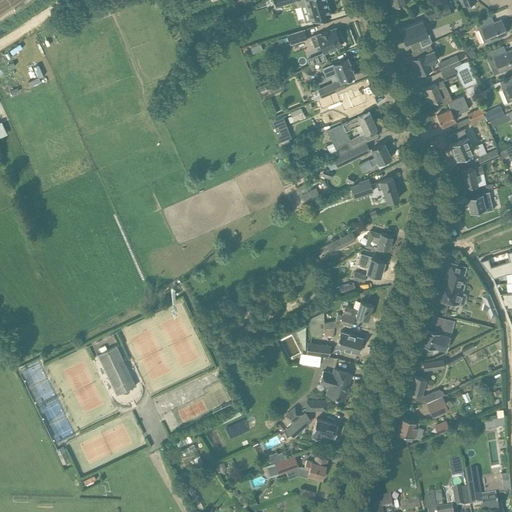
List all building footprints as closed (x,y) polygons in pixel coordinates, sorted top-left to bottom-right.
[(272,0),(275,6),(295,0),(297,0),(299,5),(306,3),(311,21),(312,21),(331,15),(326,0),(272,0)] [(424,11),(428,21),(454,11),(450,0),(424,11)] [(498,12),(501,17),(510,13),(507,7),(498,12)] [(481,27),(487,42),(494,40),(493,38),(507,33),(501,19),(490,24),(487,17),(475,22),(478,29),(481,27)] [(409,24),(400,28),(405,43),(415,39),(418,38),(419,38),(421,37),(428,34),(422,19),(412,23),(409,24)] [(310,36),(314,46),(320,44),(323,52),(332,48),(342,44),(341,43),(343,40),(341,36),(338,36),(335,28),(330,30),(329,29),(320,33),(311,36),(310,36)] [(306,37),(304,30),(288,35),(290,42),(306,37)] [(422,46),(411,51),(414,58),(412,59),(419,74),(431,68),(435,66),(432,61),(438,59),(434,50),(433,50),(430,42),(422,46)] [(494,58),(500,72),(506,69),(506,68),(511,65),(511,49),(502,53),(499,46),(487,51),(490,59),(494,58)] [(470,57),(476,52),(472,48),(467,53),(470,57)] [(438,63),(441,71),(460,62),(461,63),(465,61),(464,58),(460,60),(457,55),(438,63)] [(333,63),(322,68),(326,78),(334,74),(338,82),(354,75),(351,68),(352,68),(350,63),(349,63),(347,57),(333,63)] [(457,74),(466,93),(473,89),(479,87),(467,60),(465,61),(461,63),(454,66),(454,67),(441,73),(444,80),(457,74)] [(310,65),(301,69),(305,78),(313,74),(310,65)] [(506,87),(511,101),(511,77),(511,76),(499,81),(503,88),(506,87)] [(444,103),(447,101),(451,100),(442,81),(436,84),(435,83),(425,88),(431,103),(442,98),(444,103)] [(338,90),(334,82),(310,91),(310,93),(314,100),(334,92),(338,90)] [(346,94),(343,88),(338,90),(334,92),(337,98),(340,97),(342,102),(350,99),(353,108),(366,103),(360,88),(347,94),(346,94)] [(437,114),(442,126),(456,120),(453,115),(469,108),(463,94),(451,100),(447,101),(450,108),(437,114)] [(500,105),(483,112),(485,116),(487,121),(490,120),(502,115),(504,114),(500,105)] [(319,117),(324,127),(345,117),(340,107),(319,117)] [(484,116),(481,107),(467,113),(469,116),(456,121),(459,127),(484,116)] [(377,128),(369,111),(357,117),(358,117),(326,129),(332,142),(326,145),(332,157),(333,157),(366,141),(362,134),(349,140),(345,130),(361,124),(364,133),(369,131),(369,132),(371,132),(370,131),(377,128)] [(502,115),(490,120),(492,126),(505,121),(502,115)] [(485,120),(480,122),(485,138),(491,135),(485,120)] [(464,128),(448,136),(451,142),(449,143),(456,159),(474,151),(464,128)] [(370,150),(366,141),(333,157),(337,166),(370,150)] [(391,157),(384,142),(371,148),(375,156),(365,161),(368,167),(377,163),(379,168),(389,163),(387,159),(391,157)] [(477,156),(481,163),(499,155),(496,148),(477,156)] [(464,185),(464,186),(478,183),(476,174),(484,172),(482,166),(474,168),(474,166),(460,170),(462,177),(461,177),(460,179),(461,184),(463,185),(464,185)] [(323,170),(321,175),(330,179),(332,173),(323,170)] [(349,176),(346,183),(350,185),(353,184),(355,179),(349,176)] [(380,180),(380,181),(376,182),(379,189),(382,188),(387,201),(399,197),(392,176),(380,180)] [(373,191),(369,179),(350,186),(354,198),(373,191)] [(297,187),(304,203),(321,197),(316,185),(307,188),(305,184),(297,187)] [(0,219),(13,220),(0,186),(0,219)] [(489,190),(466,196),(466,197),(467,196),(467,197),(470,211),(469,211),(470,211),(478,210),(478,212),(478,213),(494,209),(489,190)] [(388,249),(392,235),(381,232),(381,233),(370,230),(366,246),(376,249),(377,246),(388,249)] [(355,239),(351,231),(333,241),(337,249),(355,239)] [(488,258),(480,260),(486,268),(489,272),(496,270),(498,276),(506,273),(505,265),(511,263),(511,250),(507,252),(509,260),(491,266),(488,258)] [(360,252),(358,262),(369,265),(366,272),(380,276),(385,261),(371,257),(372,255),(360,252)] [(439,277),(437,286),(442,288),(440,293),(439,298),(443,299),(445,300),(458,303),(461,304),(463,303),(466,295),(464,293),(461,292),(463,284),(461,283),(465,267),(450,263),(445,278),(445,279),(444,279),(439,277)] [(364,281),(366,275),(354,271),(352,278),(364,281)] [(490,317),(498,314),(488,291),(481,294),(484,302),(482,308),(487,310),(490,317)] [(511,291),(505,292),(499,293),(503,301),(506,301),(506,300),(509,300),(511,299),(511,291)] [(506,301),(503,301),(506,309),(510,308),(511,308),(511,299),(509,300),(506,300),(506,301)] [(368,319),(370,311),(372,312),(374,305),(372,305),(372,304),(362,301),(360,301),(357,310),(345,306),(343,312),(355,315),(358,316),(368,319)] [(355,315),(343,312),(342,314),(337,313),(336,319),(333,327),(337,326),(343,325),(343,323),(352,325),(354,318),(355,315)] [(433,314),(430,325),(444,329),(447,318),(433,314)] [(427,328),(424,338),(422,337),(419,347),(431,350),(432,346),(434,347),(434,346),(446,350),(446,348),(449,340),(450,335),(438,332),(439,331),(427,328)] [(466,338),(468,330),(455,328),(454,335),(466,338)] [(340,331),(336,346),(337,347),(358,353),(359,351),(360,352),(362,345),(361,344),(363,337),(340,331)] [(307,342),(306,353),(307,353),(329,356),(330,345),(307,342)] [(473,342),(461,349),(464,354),(475,347),(473,342)] [(102,352),(97,354),(98,355),(109,378),(113,387),(116,394),(136,385),(132,378),(128,369),(117,345),(107,349),(102,352)] [(300,352),(298,362),(319,366),(321,355),(300,352)] [(461,354),(447,361),(449,365),(463,357),(461,354)] [(444,367),(443,360),(423,362),(424,369),(444,367)] [(350,373),(334,368),(333,372),(323,369),(319,383),(329,385),(327,394),(345,399),(348,389),(346,389),(350,373)] [(432,387),(433,381),(426,379),(426,378),(414,375),(409,390),(422,394),(424,385),(432,387)] [(427,401),(444,394),(442,390),(439,388),(425,395),(427,401)] [(432,417),(448,410),(443,397),(427,404),(432,417)] [(326,409),(326,400),(306,401),(306,410),(326,409)] [(284,415),(292,423),(302,414),(295,406),(284,415)] [(302,414),(292,423),(286,428),(293,436),(311,420),(305,413),(302,415),(302,414)] [(402,417),(397,432),(399,432),(398,436),(411,440),(412,436),(420,438),(423,428),(417,427),(418,422),(402,417)] [(334,436),(337,424),(315,418),(311,434),(321,437),(321,438),(326,439),(327,434),(334,436)] [(446,419),(434,425),(437,433),(450,428),(446,419)] [(281,421),(277,425),(282,430),(286,426),(281,421)] [(58,449),(60,460),(67,459),(66,452),(61,453),(60,449),(58,449)] [(387,454),(389,466),(412,462),(409,449),(387,454)] [(270,465),(262,468),(263,472),(267,470),(270,478),(274,476),(279,474),(293,469),(293,471),(296,474),(308,477),(308,474),(322,478),(326,466),(325,465),(327,459),(316,456),(314,462),(312,462),(312,461),(306,460),(304,467),(303,467),(303,468),(299,467),(295,455),(285,459),(272,464),(270,465)] [(461,458),(449,461),(453,478),(464,476),(465,476),(461,458)] [(221,462),(215,465),(218,472),(224,470),(221,462)] [(477,469),(465,471),(468,487),(471,505),(482,503),(481,496),(480,496),(481,496),(479,485),(478,480),(477,469)] [(509,471),(501,472),(504,492),(511,491),(509,471)] [(191,484),(187,486),(196,503),(200,502),(191,484)] [(468,487),(454,490),(456,507),(471,505),(468,487)] [(236,492),(231,495),(234,500),(236,499),(237,502),(238,502),(240,507),(245,504),(242,499),(242,500),(240,497),(239,497),(236,492)] [(434,492),(426,494),(428,511),(453,511),(453,508),(445,509),(443,502),(441,492),(434,493),(434,492)] [(482,504),(482,511),(499,511),(498,501),(497,502),(496,494),(481,496),(480,496),(481,496),(482,503),(482,504)] [(383,511),(382,508),(393,506),(391,496),(373,499),(375,511),(383,511)] [(419,499),(400,503),(402,511),(421,508),(419,499)] [(254,500),(247,504),(250,509),(257,505),(254,500)]
